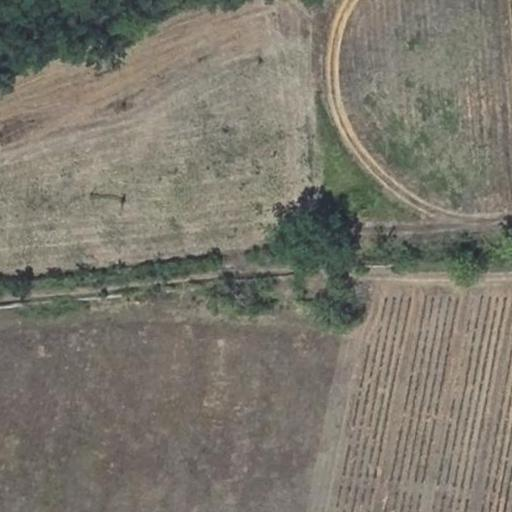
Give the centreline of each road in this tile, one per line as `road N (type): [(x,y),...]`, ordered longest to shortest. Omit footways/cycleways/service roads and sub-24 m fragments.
road 1 (track): [(511,264),(325,266),(0,312)]
road 2 (track): [(511,219),(455,223),(376,173),(343,123),(331,53),(351,0)]
